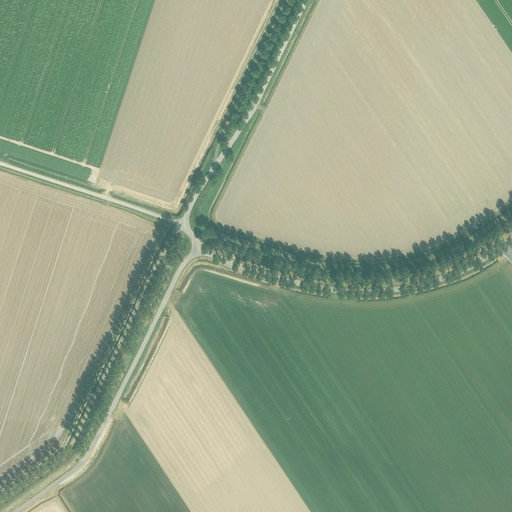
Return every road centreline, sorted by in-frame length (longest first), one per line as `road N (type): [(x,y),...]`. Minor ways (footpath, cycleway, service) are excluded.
road 1 (unclassified): [(197,247),(82,462),(14,511)]
road 2 (unclassified): [(197,247),(278,280),(343,293),(431,283),(504,248)]
road 3 (unclassified): [(179,223),(264,89),(307,0)]
road 4 (unclassified): [(179,223),(0,163)]
road 5 (track): [(282,0),(211,168)]
